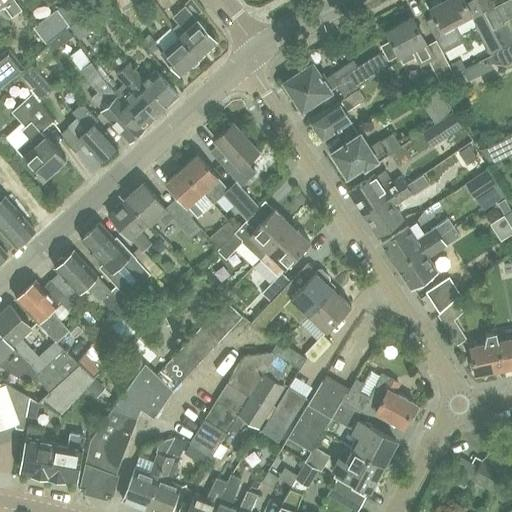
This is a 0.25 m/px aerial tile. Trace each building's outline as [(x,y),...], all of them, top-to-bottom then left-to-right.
[(0,0),(0,9),(4,6),(12,16),(22,9),(15,0),(0,0)] [(173,27),(180,35),(198,56),(217,39),(198,18),(197,20),(194,17),(196,15),(195,14),(201,10),(193,0),(190,0),(185,6),(174,15),(179,22),(173,27)] [(477,0),(470,0),(467,2),(466,0),(442,0),(430,6),(435,15),(428,18),(445,50),(465,40),(456,22),(472,14),(477,25),(476,25),(490,52),(501,46),(493,29),(484,11),(477,0)] [(477,0),(484,11),(495,6),(492,0),(477,0)] [(484,11),(493,29),(505,23),(503,19),(511,14),(511,0),(506,0),(495,6),(484,11)] [(72,26),(64,16),(59,9),(34,28),(47,47),(68,29),(72,26)] [(64,16),(72,26),(79,20),(71,10),(64,16)] [(454,72),(443,51),(437,39),(428,44),(413,15),(411,16),(411,17),(388,30),(387,29),(392,39),(381,45),(388,58),(413,46),(421,61),(429,57),(440,80),(454,72)] [(72,26),(83,40),(96,30),(84,16),(79,20),(72,26)] [(68,29),(47,47),(52,53),(74,37),(68,29)] [(180,73),(198,56),(180,35),(161,51),(180,73)] [(511,43),(461,69),(467,82),(493,69),(490,64),(506,66),(511,63),(511,43)] [(0,85),(23,67),(9,48),(0,55),(0,85)] [(350,62),(331,75),(331,74),(323,80),(313,64),(286,81),(303,107),(338,84),(336,85),(337,86),(344,96),(389,65),(380,51),(358,66),(356,63),(354,60),(350,62)] [(115,90),(102,77),(92,60),(80,68),(92,85),(97,91),(90,97),(102,110),(116,125),(130,140),(145,127),(144,126),(117,97),(119,96),(114,91),(115,90)] [(179,94),(165,79),(156,69),(144,80),(128,62),(122,68),(161,110),(179,94)] [(18,74),(39,102),(54,88),(31,65),(18,74)] [(144,126),(161,110),(122,68),(116,74),(123,82),(115,90),(114,91),(119,96),(117,97),(144,126)] [(408,92),(398,75),(387,81),(398,99),(408,92)] [(365,97),(359,88),(312,119),(317,128),(317,131),(320,136),(323,136),(324,138),(352,120),(346,111),(365,97)] [(117,144),(103,129),(95,121),(98,119),(83,102),(73,111),(80,118),(71,127),(100,159),(117,144)] [(455,110),(424,131),(433,147),(465,127),(455,110)] [(246,160),(259,149),(233,122),(215,138),(233,159),(224,167),(241,185),(256,172),(246,160)] [(377,157),(388,150),(389,153),(401,145),(392,131),(381,139),(370,147),(360,132),(333,151),(334,154),(334,158),(337,163),(341,163),(348,174),(364,164),(366,166),(377,158),(377,157)] [(66,158),(53,143),(46,136),(36,145),(29,137),(17,148),(36,168),(34,170),(43,179),(66,158)] [(499,160),(491,144),(481,149),(491,165),(499,160)] [(214,202),(222,194),(229,188),(218,177),(219,177),(198,154),(182,168),(214,202)] [(198,216),(214,202),(182,168),(166,182),(187,205),(188,205),(198,216)] [(486,191),(497,184),(491,175),(487,169),(475,177),(466,183),(476,198),(486,191)] [(363,212),(407,184),(401,175),(383,187),(374,173),(349,190),(363,212)] [(394,203),(412,192),(414,195),(430,184),(423,173),(407,184),(363,212),(377,234),(403,217),(394,203)] [(158,215),(166,224),(175,216),(184,226),(193,218),(175,198),(166,206),(143,182),(126,198),(149,223),(158,215)] [(1,197),(0,195),(0,227),(15,245),(34,228),(4,194),(1,197)] [(140,230),(149,223),(126,198),(109,213),(140,248),(142,250),(151,242),(140,230)] [(511,210),(505,199),(498,203),(505,214),(511,210)] [(261,258),(268,250),(293,224),(275,207),(255,228),(249,222),(238,233),(236,231),(218,250),(227,258),(243,240),(245,243),(261,258)] [(440,235),(455,226),(449,217),(417,238),(408,225),(383,241),(397,264),(440,235)] [(210,237),(220,248),(237,230),(229,220),(210,237)] [(116,235),(115,237),(100,221),(81,238),(105,264),(102,267),(120,286),(114,292),(128,307),(138,298),(129,288),(149,270),(142,263),(136,256),(133,254),(116,235)] [(294,275),(286,267),(311,241),(293,224),(268,250),(261,258),(279,275),(262,293),(270,301),(278,293),(294,275)] [(428,255),(446,244),(460,235),(455,226),(440,235),(397,264),(411,286),(437,269),(428,255)] [(140,248),(133,254),(136,256),(142,263),(149,257),(142,250),(140,248)] [(128,307),(114,292),(75,249),(66,257),(60,257),(57,260),(57,265),(55,267),(78,292),(87,284),(102,299),(118,316),(128,307)] [(334,287),(328,282),(330,280),(330,276),(322,268),(318,269),(316,271),(291,297),(309,313),(334,287)] [(440,312),(455,299),(461,294),(449,276),(426,291),(440,312)] [(178,296),(194,310),(211,291),(195,277),(178,296)] [(36,279),(16,298),(38,322),(55,339),(57,341),(69,330),(51,310),(58,303),(36,279)] [(46,287),(59,301),(65,295),(53,281),(46,287)] [(334,287),(309,313),(327,330),(352,304),(334,287)] [(270,301),(260,313),(251,322),(263,329),(288,302),(278,293),(270,301)] [(455,299),(440,312),(438,314),(458,344),(466,337),(454,318),(463,310),(455,299)] [(226,300),(217,310),(234,325),(242,316),(226,300)] [(20,338),(32,327),(10,303),(0,312),(0,329),(40,374),(66,350),(57,341),(55,339),(37,357),(20,338)] [(243,314),(251,322),(260,313),(252,305),(243,314)] [(217,310),(209,319),(225,334),(234,325),(217,310)] [(209,319),(200,328),(217,344),(225,334),(209,319)] [(200,328),(192,337),(208,353),(217,344),(200,328)] [(33,381),(40,374),(0,329),(0,365),(22,378),(26,375),(33,381)] [(476,372),(504,367),(498,340),(497,331),(487,333),(485,343),(471,346),(476,372)] [(119,353),(101,333),(90,343),(110,364),(119,353)] [(304,352),(314,361),(332,342),(322,333),(304,352)] [(192,337),(183,346),(200,362),(208,353),(192,337)] [(511,337),(498,340),(504,367),(511,365),(511,337)] [(280,341),(273,352),(275,353),(289,362),(300,369),(307,357),(280,341)] [(109,364),(91,344),(78,359),(98,376),(109,364)] [(183,346),(175,356),(192,371),(200,362),(183,346)] [(36,385),(41,379),(44,382),(50,389),(79,362),(66,350),(33,382),(36,385)] [(244,355),(238,365),(259,379),(275,353),(273,352),(244,355)] [(259,427),(285,385),(278,380),(289,362),(275,353),(259,379),(252,390),(246,400),(239,411),(237,413),(259,427)] [(124,366),(134,375),(143,364),(133,355),(124,366)] [(175,356),(166,365),(183,380),(192,371),(175,356)] [(37,401),(61,416),(96,378),(80,363),(37,401)] [(145,363),(112,409),(137,418),(140,408),(154,418),(174,390),(157,375),(145,363)] [(166,365),(157,375),(174,390),(183,380),(166,365)] [(238,365),(231,376),(252,390),(259,379),(238,365)] [(419,407),(416,404),(416,403),(394,391),(399,382),(382,373),(370,395),(359,390),(364,381),(355,377),(347,393),(343,401),(374,417),(377,410),(404,425),(410,414),(414,415),(419,407)] [(231,376),(224,387),(246,400),(252,390),(231,376)] [(86,389),(93,394),(102,384),(96,379),(86,389)] [(342,402),(347,393),(323,379),(287,438),(312,452),(315,446),(323,432),(331,418),(342,402)] [(5,380),(0,381),(0,426),(19,419),(5,381),(5,380)] [(17,426),(24,427),(30,395),(5,381),(5,382),(1,383),(17,426)] [(224,387),(218,397),(239,411),(246,400),(224,387)] [(289,387),(262,427),(281,439),(306,397),(289,387)] [(218,397),(211,408),(232,421),(237,413),(239,411),(218,397)] [(342,402),(331,418),(351,429),(360,411),(342,402)] [(211,408),(204,419),(222,429),(228,420),(231,423),(232,421),(211,408)] [(115,474),(137,418),(112,409),(91,439),(79,488),(111,496),(117,475),(115,474)] [(226,430),(231,423),(228,420),(222,429),(204,419),(190,441),(212,456),(228,431),(226,430)] [(355,448),(383,463),(396,440),(366,423),(361,433),(363,434),(355,448)] [(49,474),(55,443),(40,441),(42,427),(29,425),(21,470),(35,472),(37,475),(43,476),(46,474),(49,474)] [(63,477),(76,479),(84,435),(71,433),(69,445),(55,443),(49,474),(52,475),(54,478),(60,479),(63,477)] [(159,451),(166,454),(175,435),(160,440),(157,448),(157,449),(156,450),(159,451)] [(175,436),(168,451),(179,456),(187,442),(175,436)] [(306,461),(320,468),(322,470),(330,455),(315,446),(312,452),(306,461)] [(369,487),(383,463),(355,448),(348,461),(340,457),(334,468),(339,470),(335,476),(352,485),(355,479),(369,487)] [(123,499),(146,507),(166,454),(159,451),(151,473),(135,467),(123,499)] [(471,473),(477,463),(455,451),(450,462),(471,473)] [(166,454),(146,507),(157,511),(170,511),(180,484),(166,479),(174,457),(166,454)] [(308,486),(320,468),(306,461),(295,478),(308,486)] [(489,462),(481,477),(495,484),(501,474),(503,470),(499,468),(489,462)] [(230,505),(239,485),(242,478),(232,474),(229,478),(227,481),(212,511),(236,511),(238,509),(238,508),(230,505)] [(212,511),(227,481),(217,477),(208,497),(196,492),(187,511),(212,511)] [(294,507),(304,492),(307,486),(295,479),(290,487),(282,500),(277,511),(313,511),(311,511),(309,511),(295,511),(293,511),(294,507)] [(236,511),(247,511),(256,493),(247,489),(238,508),(238,509),(236,511)]
